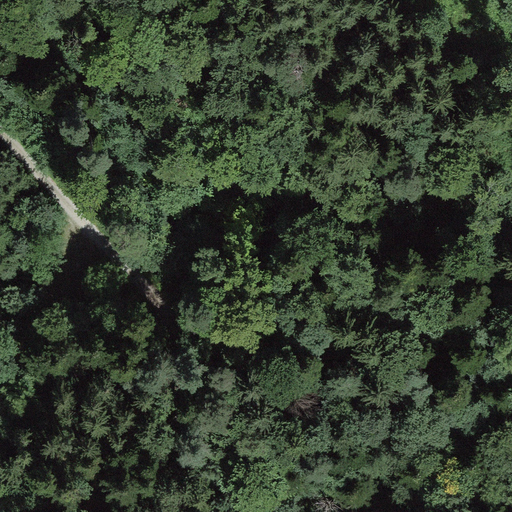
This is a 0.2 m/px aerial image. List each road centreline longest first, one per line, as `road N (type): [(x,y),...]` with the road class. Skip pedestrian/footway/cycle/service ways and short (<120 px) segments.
road 1 (track): [(0,130),(115,254),(0,380)]
road 2 (track): [(115,254),(166,312),(222,454),(283,511)]
